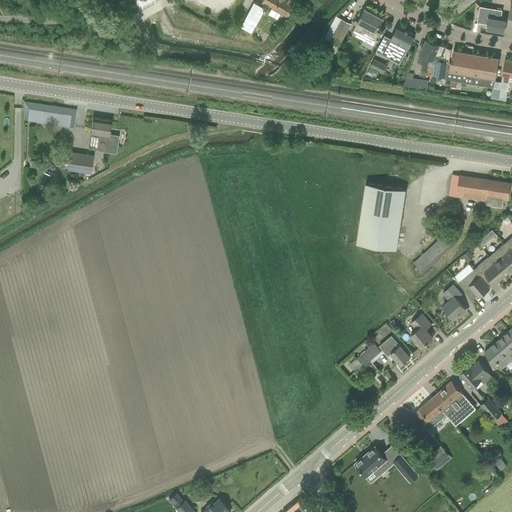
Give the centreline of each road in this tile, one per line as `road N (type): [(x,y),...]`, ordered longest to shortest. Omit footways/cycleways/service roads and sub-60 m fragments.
road 1 (tertiary): [(511,163),(0,83)]
road 2 (unclassified): [(303,471),(511,295)]
road 3 (residential): [(511,47),(465,38),(386,0)]
